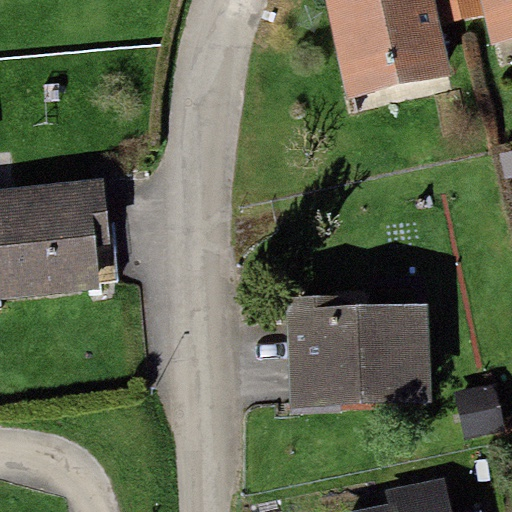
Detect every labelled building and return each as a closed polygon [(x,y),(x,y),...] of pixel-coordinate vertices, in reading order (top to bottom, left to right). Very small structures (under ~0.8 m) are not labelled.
[(380,0),(335,9),(356,115),(447,97),(427,0),(380,0)] [(511,0),(486,0),(501,66),(511,63),(511,0)] [(97,188),(0,199),(0,307),(109,296),(97,188)] [(296,327),(296,417),(426,416),(425,326),(296,327)] [(494,383),(453,392),(464,439),(505,430),(494,383)] [(388,504),(348,511),(479,511),(475,511),(451,511),(444,476),(384,489),(388,504)]
